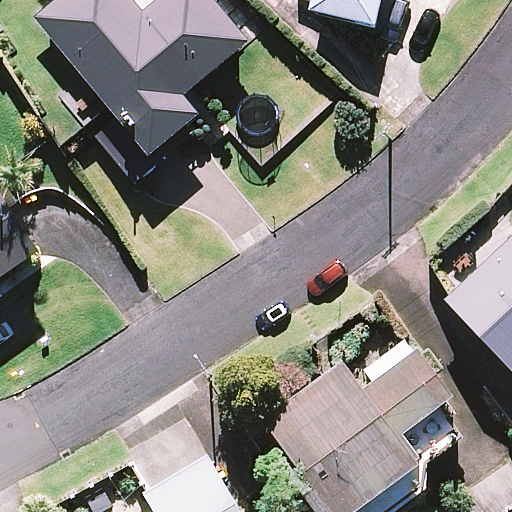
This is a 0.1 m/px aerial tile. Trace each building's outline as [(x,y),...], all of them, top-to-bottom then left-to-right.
[(160,171),(152,160),(202,119),(186,99),(249,47),(210,0),(168,0),(148,17),(134,0),(66,0),(40,22),(119,117),(95,137),(126,175),(138,189),(160,171)] [(317,0),(314,13),(378,30),(385,0),(317,0)] [(0,306),(50,273),(0,197),(0,306)] [(511,243),(449,303),(511,369),(511,243)] [(396,511),(434,483),(425,472),(468,439),(445,409),(455,400),(410,341),(358,380),(347,367),(260,432),(320,511),(396,511)] [(240,511),(210,460),(148,495),(158,511),(240,511)]
